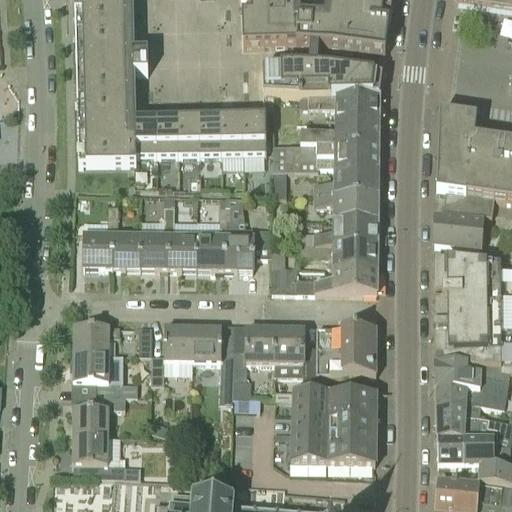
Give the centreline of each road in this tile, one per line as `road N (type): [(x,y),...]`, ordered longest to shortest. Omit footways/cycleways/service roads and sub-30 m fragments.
road 1 (residential): [(406,314),(33,313)]
road 2 (tertiary): [(406,314),(410,102),(422,0)]
road 3 (residential): [(35,233),(32,0)]
road 4 (residential): [(20,511),(33,313)]
road 5 (tertiary): [(405,511),(406,314)]
